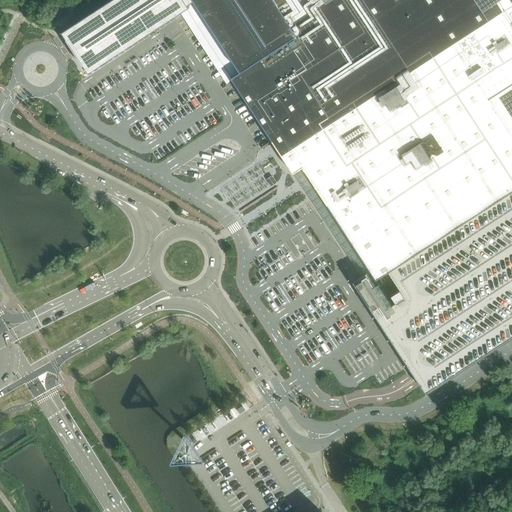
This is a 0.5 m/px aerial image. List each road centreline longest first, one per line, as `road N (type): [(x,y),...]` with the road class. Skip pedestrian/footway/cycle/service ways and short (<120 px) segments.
road 1 (unclassified): [(28,374),(173,290)]
road 2 (motorway): [(118,511),(28,374)]
road 3 (unclassified): [(124,196),(0,132)]
